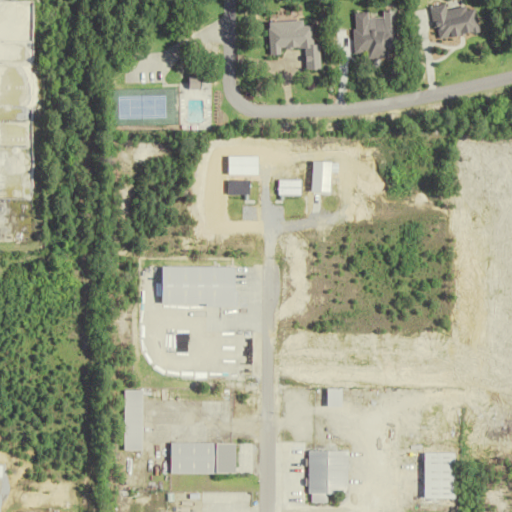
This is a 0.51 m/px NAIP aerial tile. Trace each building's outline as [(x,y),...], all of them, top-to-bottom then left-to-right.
[(480,33),(475,6),(448,11),(447,4),(431,7),(437,41),(480,33)] [(392,58),(392,50),(399,50),(399,27),(372,28),(371,13),(356,13),(357,54),(370,53),(371,59),(392,58)] [(271,22),(272,56),(283,55),(283,50),(307,49),(307,71),(323,70),(322,45),(317,45),(316,26),(306,27),(306,21),(271,22)] [(159,268),(159,309),(237,308),(237,267),(159,268)] [(343,408),(343,388),(328,388),(328,408),(343,408)] [(124,451),(143,451),(143,390),(124,390),(124,451)] [(171,474),(235,474),(235,443),(171,443),(171,474)] [(348,451),(309,452),(309,503),(327,503),(327,494),(348,494),(348,451)] [(456,453),(425,453),(425,500),(456,500),(456,453)]
